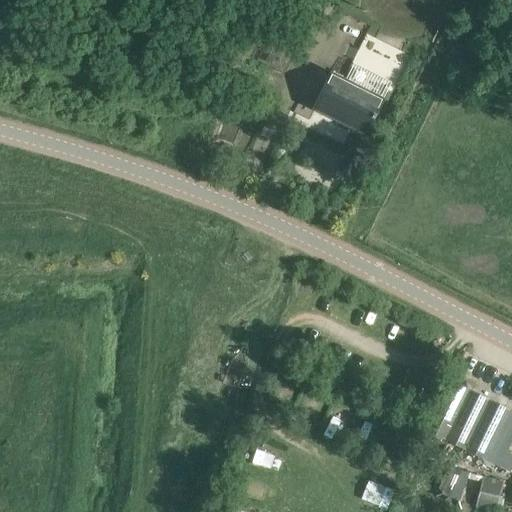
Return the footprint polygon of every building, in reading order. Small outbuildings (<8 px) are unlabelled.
[(349,125),(366,134),(383,102),(331,75),(314,108),(315,108),(317,104),(351,121),(349,125)] [(511,441),(511,411),(449,380),(424,431),(426,432),(447,441),(484,460),(509,472),(511,466),(511,454),(507,452),(511,441)] [(268,468),(271,456),(253,451),(250,463),(268,468)] [(462,469),(472,473),(478,457),(468,453),(462,469)] [(239,494),(263,497),(265,480),(241,477),(239,494)] [(484,477),(476,508),(493,511),(496,511),(504,482),(484,477)] [(371,502),(388,507),(394,488),(377,482),(371,502)]
